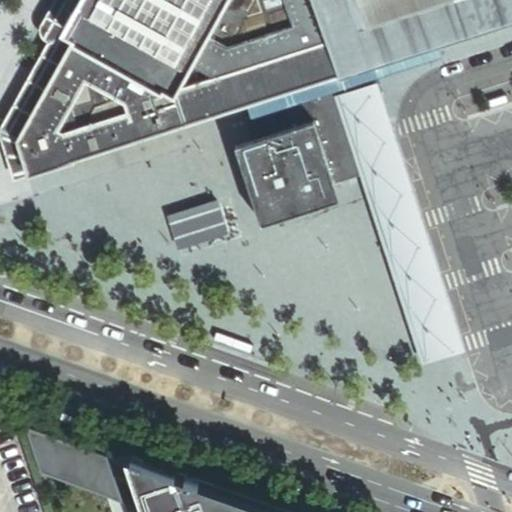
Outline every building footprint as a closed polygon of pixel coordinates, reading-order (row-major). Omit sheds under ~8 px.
[(511,0),(77,0),(63,24),(75,30),(58,61),(17,137),(28,172),(138,137),(245,102),(344,70),(363,64),(434,41),(511,15),(511,0)] [(245,102),(250,121),(312,102),(333,95),(376,83),(442,63),(434,41),(363,64),(344,70),(245,102)] [(391,133),(376,83),(333,95),(358,175),(360,181),(419,366),(462,352),(421,224),(391,133)] [(358,175),(333,95),(312,102),(337,182),(358,175)] [(250,121),(236,125),(263,211),(339,188),(337,182),(312,102),(250,121)] [(285,218),(294,246),(350,229),(340,201),(285,218)] [(168,218),(176,247),(225,232),(216,203),(168,218)] [(286,511),(130,457),(141,486),(149,511),(286,511)] [(149,511),(141,486),(115,477),(123,503),(149,511)]
